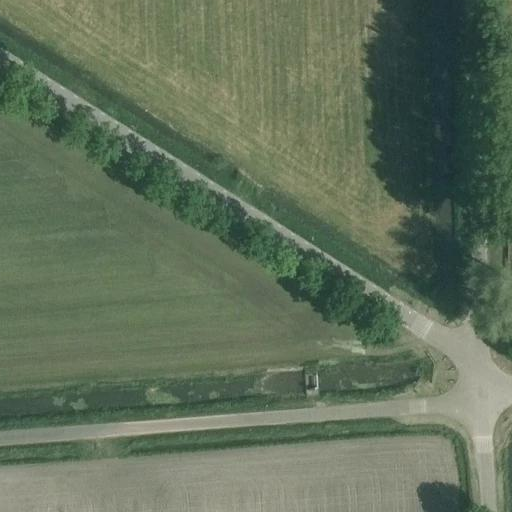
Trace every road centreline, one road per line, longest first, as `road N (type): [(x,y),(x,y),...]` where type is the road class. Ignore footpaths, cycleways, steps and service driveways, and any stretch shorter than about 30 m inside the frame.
road 1 (unclassified): [(480,383),(441,338),(0,54)]
road 2 (unclassified): [(0,442),(479,401)]
road 3 (unclassified): [(480,383),(469,0)]
